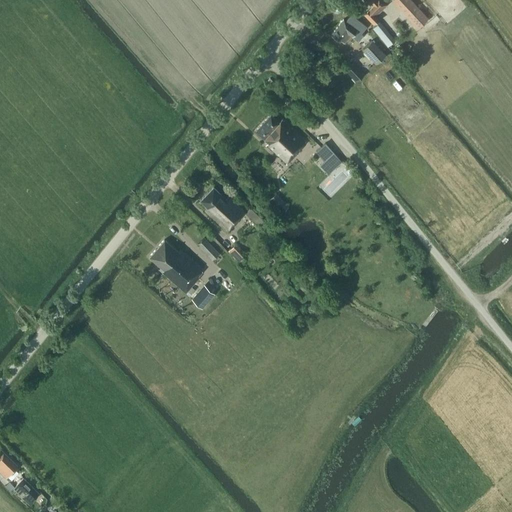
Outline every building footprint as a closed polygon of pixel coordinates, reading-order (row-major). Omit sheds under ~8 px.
[(364,0),(370,6),(362,13),(372,24),(378,17),(375,14),(386,3),(382,0),(364,0)] [(426,17),(409,0),(393,0),(418,25),(426,17)] [(355,38),(364,27),(360,24),(361,22),(345,11),(340,18),(341,19),(330,34),(339,41),(340,40),(343,42),(349,34),(355,38)] [(372,26),(388,47),(393,43),(392,42),(394,40),(380,21),(372,26)] [(362,49),(376,64),(386,54),(372,40),(362,49)] [(345,70),(356,81),(365,73),(353,61),(345,70)] [(266,142),(264,145),(285,164),(299,149),(298,147),(304,141),(281,120),(278,123),(269,115),(254,131),(266,142)] [(326,159),(334,167),(340,161),(325,143),(316,151),(324,160),(326,159)] [(319,162),(317,164),(328,175),(330,173),(319,162)] [(238,217),(244,211),(228,196),(226,198),(213,185),(199,200),(206,206),(204,209),(226,231),(239,218),(238,217)] [(257,214),(250,207),(246,212),(252,219),(257,214)] [(197,244),(212,259),(219,253),(204,237),(197,244)] [(196,275),(202,268),(179,249),(177,251),(163,239),(148,256),(163,268),(161,271),(185,291),(191,285),(198,276),(196,275)] [(227,251),(238,263),(246,255),(234,244),(227,251)] [(203,284),(191,297),(200,305),(211,292),(203,284)] [(191,285),(185,291),(190,295),(195,289),(191,285)] [(0,470),(7,477),(17,466),(0,449),(0,470)] [(39,493),(23,478),(14,488),(20,494),(23,491),(27,495),(24,498),(29,503),(39,493)]
